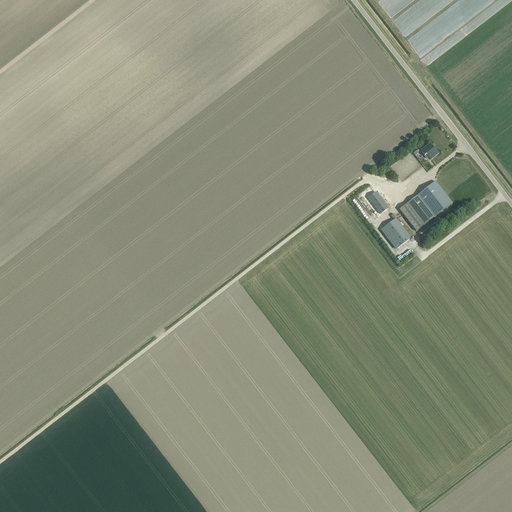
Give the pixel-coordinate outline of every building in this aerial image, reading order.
[(426,159),(428,157),(430,160),(431,160),(430,160),(438,153),(439,154),(435,148),(433,149),(429,144),(429,145),(421,151),(420,151),(426,159)] [(452,203),(435,181),(416,196),(433,218),(452,203)] [(368,198),(380,214),(388,209),(375,193),(368,198)] [(433,218),(416,196),(407,204),(424,226),(433,218)] [(410,239),(395,219),(394,220),(382,230),(396,249),(410,239)] [(394,258),(398,255),(386,235),(381,238),(394,258)]
